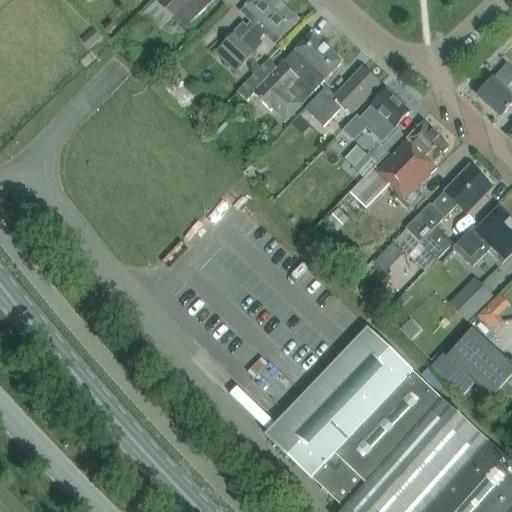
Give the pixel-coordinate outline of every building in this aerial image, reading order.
[(172,20),(174,19),(175,18),(187,30),(217,0),(221,0),(228,7),(235,0),(165,0),(160,5),(156,1),(141,17),(157,33),(171,18),(172,20)] [(253,53),(243,43),(251,35),(250,34),(262,22),(264,24),(282,5),(276,0),(252,0),(247,5),(247,4),(239,13),(250,24),(244,30),(240,25),(232,33),(233,34),(220,47),(240,66),(252,53),(253,54),(253,53)] [(261,46),(259,45),(265,39),(274,47),(299,21),(282,5),(264,24),(262,22),(250,34),(251,35),(243,43),(253,53),(261,46)] [(342,63),(311,33),(295,49),(297,51),(278,70),(269,61),(237,93),(246,101),(253,93),(270,110),(272,108),(285,121),(301,105),(301,104),(325,79),(326,79),(342,63)] [(494,81),(478,98),(500,119),(511,106),(511,97),(505,92),(511,84),(511,70),(508,67),(494,81)] [(335,97),(326,89),(304,111),(322,128),(343,106),(351,114),(379,85),(362,69),(335,97)] [(357,116),(343,130),(354,141),(367,128),(382,143),(384,141),(397,128),(395,127),(410,112),(387,90),(370,108),(360,118),(357,116)] [(302,136),(311,127),(302,117),(293,126),(302,136)] [(373,170),(350,194),(366,209),(389,186),(404,200),(429,175),(433,173),(439,167),(434,163),(450,148),(425,123),(376,172),(373,170)] [(367,154),(353,169),(363,178),(377,163),(367,154)] [(446,193),(433,206),(431,205),(406,230),(394,242),(407,255),(419,243),(436,259),(452,243),(436,228),(458,205),(467,214),(492,188),(471,166),(445,192),(446,193)] [(472,267),(488,251),(501,265),(511,253),(511,220),(500,208),(476,231),(474,228),(453,248),(472,267)] [(326,223),(338,234),(349,222),(338,211),(326,223)] [(492,298),(475,280),(449,305),(466,323),(492,298)] [(498,297),(479,317),(493,331),(502,322),(498,317),(508,306),(498,297)] [(462,393),(472,382),(492,400),(507,384),(511,377),(511,365),(473,329),(436,369),(462,393)] [(368,331),(279,424),(267,437),(312,480),(313,479),(345,509),(342,511),(511,511),(511,463),(488,443),(489,442),(412,374),(413,374),(368,331)] [(277,373),(271,367),(257,382),(263,388),(277,373)]
